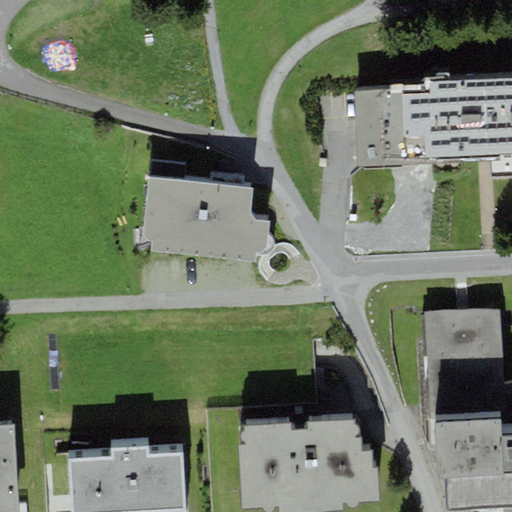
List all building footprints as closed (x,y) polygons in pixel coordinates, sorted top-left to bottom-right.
[(432,163),(432,157),(511,154),(511,78),(429,81),(421,82),(422,89),(355,92),(359,166),(432,163)] [(252,189),(148,176),(147,180),(142,241),(151,242),(149,251),(254,259),(257,241),(267,243),(270,222),(255,220),(250,211),(252,189)] [(429,423),(436,422),(501,420),(504,419),(500,309),(425,312),(429,423)] [(359,420),(240,425),(243,507),(378,501),(377,466),(372,466),(371,451),(361,451),(359,420)] [(511,511),(511,432),(502,433),(501,420),(436,422),(438,481),(446,481),(447,511),(473,510),(472,511),(511,511)] [(18,511),(13,425),(0,425),(0,511),(18,511)] [(112,450),(112,459),(70,461),(71,511),(184,511),(182,456),(148,458),(148,448),(112,450)]
